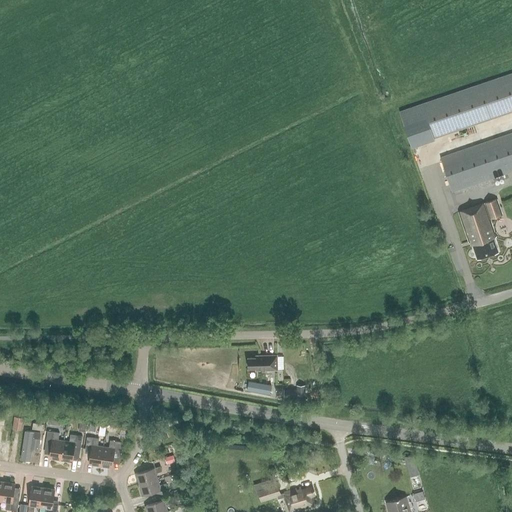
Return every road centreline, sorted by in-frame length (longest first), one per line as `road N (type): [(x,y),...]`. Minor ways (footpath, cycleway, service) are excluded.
road 1 (unclassified): [(142,392),(142,336),(310,334)]
road 2 (unclassified): [(511,292),(370,330),(310,334)]
road 3 (tertiary): [(142,392),(333,426)]
road 4 (tertiary): [(333,426),(511,450)]
road 5 (tertiary): [(0,369),(142,392)]
road 6 (residential): [(0,466),(121,484)]
